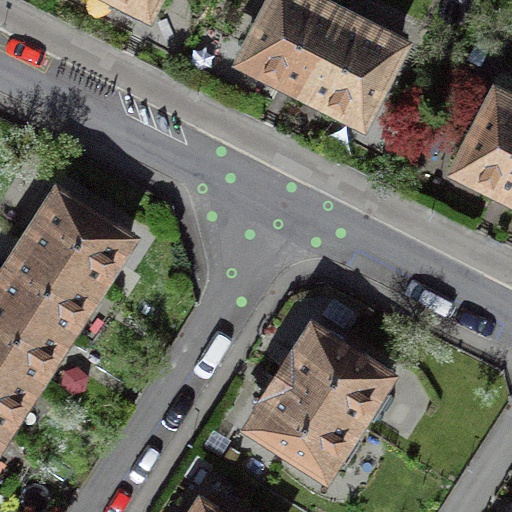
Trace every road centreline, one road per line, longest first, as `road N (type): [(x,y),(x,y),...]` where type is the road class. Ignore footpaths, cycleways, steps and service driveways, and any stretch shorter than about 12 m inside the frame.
road 1 (residential): [(103,511),(297,211)]
road 2 (residential): [(0,60),(297,211)]
road 3 (residential): [(297,211),(511,320)]
